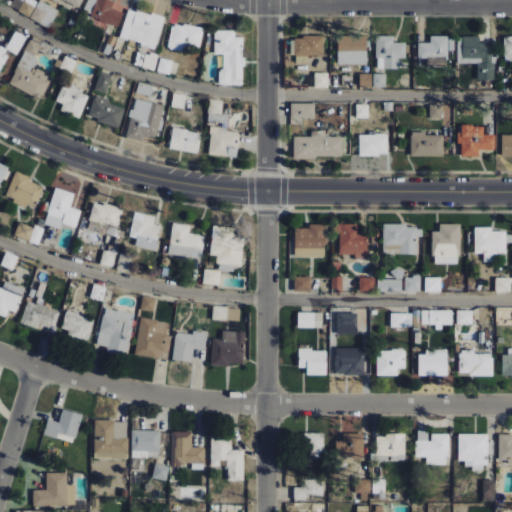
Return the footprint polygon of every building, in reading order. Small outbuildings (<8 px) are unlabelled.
[(37,2),(33,0),(24,0),(23,1),(20,0),(13,0),(10,8),(29,17),(37,2)] [(82,0),(51,0),(51,1),(79,10),(82,0)] [(123,12),(112,9),(114,1),(110,0),(87,0),(83,15),(119,26),(123,12)] [(58,11),(39,1),(29,19),(48,29),(58,11)] [(164,18),(128,8),(120,38),(155,48),(164,18)] [(202,29),(172,24),(168,48),(187,51),(188,45),(199,47),(202,29)] [(243,86),(243,38),(235,37),(235,31),(214,31),(214,55),(221,55),(220,85),(243,86)] [(21,49),(26,37),(13,32),(9,45),(21,49)] [(366,65),(366,36),(338,36),(338,65),(366,65)] [(406,43),(394,43),(394,36),(376,36),(376,70),(399,70),(399,59),(406,59),(406,43)] [(479,37),(462,36),(462,63),(478,64),(477,80),(495,81),(496,57),(491,57),(491,44),(479,43),(479,37)] [(511,36),(503,37),(504,60),(511,60),(511,36)] [(10,86),(40,98),(50,75),(36,70),(34,74),(30,73),(42,42),(30,37),(10,86)] [(323,56),(323,37),(295,37),(295,64),(308,64),(308,56),(323,56)] [(448,37),(430,37),(430,43),(418,43),(418,59),(448,59),(448,37)] [(70,73),(76,61),(62,55),(56,68),(70,73)] [(157,71),(169,74),(173,62),(160,59),(157,71)] [(94,91),(106,95),(113,76),(100,72),(94,91)] [(328,73),(315,73),(314,88),(328,88),(328,73)] [(359,88),(372,87),(372,74),(359,74),(359,88)] [(385,88),(386,74),(373,74),(373,87),(385,88)] [(60,111),(79,119),(89,95),(63,83),(55,102),(63,105),(60,111)] [(150,97),(153,87),(139,83),(136,92),(150,97)] [(87,118),(119,128),(125,107),(94,98),(87,118)] [(163,106),(134,99),(126,136),(155,143),(163,106)] [(222,113),(222,100),(209,100),(209,113),(222,113)] [(314,119),(314,104),(290,104),(291,124),(303,124),(303,119),(314,119)] [(442,120),(442,105),(430,105),(429,120),(442,120)] [(461,157),(479,157),(479,151),(495,151),(495,136),(483,135),(484,126),(459,126),(459,143),(461,144),(461,157)] [(211,128),(208,154),(236,158),(240,132),(211,128)] [(200,132),(171,129),(169,150),(198,153),(200,132)] [(388,155),(387,134),(359,135),(360,156),(388,155)] [(410,156),(443,157),(443,135),(411,134),(410,156)] [(511,135),(501,136),(501,157),(511,156),(511,135)] [(294,137),(293,158),(341,158),(342,137),(294,137)] [(0,187),(8,166),(0,163),(0,187)] [(44,185),(14,173),(4,199),(34,210),(44,185)] [(76,228),(81,211),(70,208),(75,194),(55,188),(44,224),(61,230),(63,224),(76,228)] [(123,210),(95,201),(87,228),(96,231),(96,230),(115,236),(123,210)] [(154,225),(156,217),(134,212),(129,237),(136,239),(135,245),(156,250),(161,226),(154,225)] [(44,231),(19,222),(14,236),(38,245),(44,231)] [(190,225),(171,224),(170,255),(201,256),(202,235),(190,234),(190,225)] [(324,257),(325,225),(308,225),(308,229),(294,229),(294,257),(324,257)] [(432,232),(432,264),(460,264),(460,225),(439,225),(439,232),(432,232)] [(210,256),(218,256),(217,270),(232,271),(232,266),(240,267),(242,246),(237,246),(238,228),(212,226),(210,256)] [(339,234),(339,255),(355,255),(355,260),(367,260),(367,227),(333,226),(333,234),(339,234)] [(417,255),(416,239),(422,239),(422,226),(383,226),(383,250),(399,250),(399,255),(417,255)] [(475,254),(484,254),(484,263),(499,262),(499,255),(506,254),(506,231),(492,232),(492,227),(474,228),(475,254)] [(0,265),(12,271),(17,257),(5,252),(0,265)] [(203,275),(196,275),(195,283),(218,286),(220,271),(204,269),(203,275)] [(294,291),(310,292),(311,277),(294,277),(294,291)] [(331,291),(343,291),(343,277),(331,277),(331,291)] [(405,277),(404,292),(420,293),(420,277),(405,277)] [(375,292),(375,278),(359,278),(359,292),(375,292)] [(441,278),(425,278),(424,292),(440,292),(441,278)] [(511,278),(495,278),(495,292),(511,293),(511,278)] [(402,292),(401,279),(377,280),(377,293),(402,292)] [(8,310),(15,313),(24,290),(4,282),(1,289),(0,288),(0,315),(5,318),(8,310)] [(106,288),(93,284),(89,298),(102,302),(106,288)] [(155,298),(142,296),(140,311),(152,313),(155,298)] [(59,311),(27,301),(20,323),(39,329),(40,323),(54,327),(59,311)] [(135,314),(105,308),(96,345),(107,347),(106,352),(126,357),(135,314)] [(240,308),(212,308),(212,321),(240,321),(240,308)] [(421,311),(421,326),(443,326),(443,325),(452,325),(452,311),(421,311)] [(472,325),(472,311),(457,311),(457,325),(472,325)] [(69,331),(67,338),(87,344),(94,319),(66,312),(61,329),(69,331)] [(322,313),(297,313),(297,328),(321,329),(322,313)] [(337,327),(357,327),(357,314),(337,314),(337,327)] [(412,314),(391,314),(391,327),(412,327),(412,314)] [(168,360),(170,338),(166,338),(168,322),(140,318),(135,356),(168,360)] [(212,339),(211,364),(243,366),(245,332),(222,331),(222,340),(212,339)] [(205,351),(206,334),(174,332),(173,361),(192,362),(193,350),(205,351)] [(511,376),(511,348),(503,349),(503,377),(511,376)] [(298,368),(306,369),(306,376),(326,376),(326,351),(298,350),(298,368)] [(377,376),(398,376),(397,369),(405,369),(405,350),(376,351),(377,376)] [(447,351),(418,351),(418,376),(447,376),(447,351)] [(493,355),(473,354),(473,351),(459,351),(459,375),(493,376),(493,355)] [(364,375),(364,354),(334,354),(334,375),(364,375)] [(76,439),(82,416),(62,410),(58,423),(47,420),(43,435),(56,439),(57,434),(76,439)] [(115,421),(94,420),(93,459),(128,460),(128,438),(114,438),(115,421)] [(131,452),(160,452),(160,431),(132,431),(131,452)] [(429,431),(417,431),(416,458),(427,458),(427,465),(448,465),(449,435),(429,434),(429,431)] [(191,448),(192,432),(171,432),(171,465),(192,466),(191,470),(204,470),(204,448),(191,448)] [(323,434),(303,434),(304,459),(324,458),(323,434)] [(487,470),(487,435),(458,434),(458,461),(465,461),(465,469),(487,470)] [(499,463),(511,462),(511,434),(498,435),(499,463)] [(336,441),(336,463),(363,464),(364,436),(343,435),(343,442),(336,441)] [(405,435),(376,435),(376,457),(391,457),(391,461),(405,461),(405,435)] [(211,464),(228,464),(228,481),(244,481),(244,451),(231,450),(231,437),(211,436),(211,464)] [(152,478),(166,481),(169,467),(155,464),(152,478)] [(75,485),(67,485),(67,473),(46,473),(46,490),(32,491),(33,507),(75,506),(75,485)] [(495,501),(495,481),(482,481),(483,502),(495,501)] [(371,494),(383,494),(383,482),(355,482),(354,493),(371,494)]
